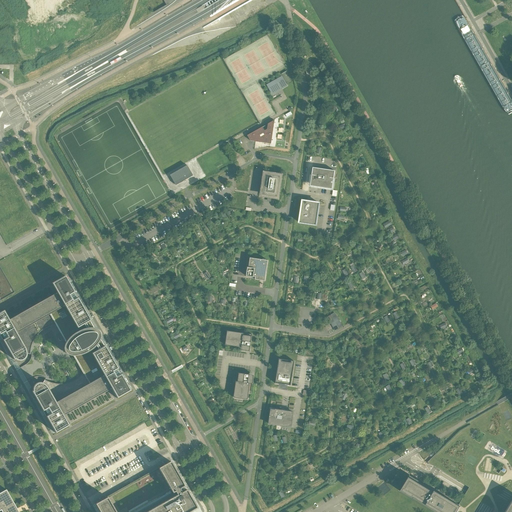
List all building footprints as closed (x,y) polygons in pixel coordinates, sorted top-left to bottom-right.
[(154,12),(156,17),(169,10),(166,5),(153,12),(154,12)] [(220,19),(211,5),(205,8),(210,15),(208,16),(209,18),(211,21),(216,19),(217,21),(220,19)] [(268,85),(273,93),(281,89),(282,89),(287,86),(282,77),(276,80),(268,85)] [(247,136),(250,141),(257,142),(271,144),(273,134),(275,120),(247,136)] [(188,165),(170,175),(176,186),(194,176),(188,165)] [(334,179),(335,171),(313,168),(312,175),(313,176),(312,185),(317,185),(317,187),(332,189),(333,182),(331,181),(332,178),(334,179)] [(262,195),(278,198),(281,176),(265,173),(262,195)] [(302,209),(303,210),(301,212),(299,223),(316,225),(319,203),(314,202),(312,204),(310,204),(310,203),(310,202),(309,202),(308,202),(308,203),(307,203),(307,201),(302,201),(301,208),(302,209)] [(254,277),(255,277),(255,280),(265,281),(268,261),(250,258),(249,268),(250,268),(249,271),(248,271),(247,271),(247,272),(246,276),(254,277)] [(0,300),(14,292),(0,267),(0,300)] [(111,357),(108,353),(105,347),(104,346),(104,345),(99,337),(99,336),(99,335),(99,334),(99,333),(99,332),(98,332),(98,331),(97,330),(96,329),(95,329),(90,320),(86,313),(83,309),(64,275),(51,283),(49,284),(5,309),(3,310),(0,311),(0,336),(13,360),(31,391),(55,433),(68,425),(70,424),(114,399),(116,398),(130,390),(111,357)] [(327,317),(335,331),(342,326),(335,313),(327,317)] [(241,350),(250,351),(252,334),(227,331),(225,345),(241,347),(241,350)] [(275,384),(279,384),(291,386),(295,362),(279,359),(275,384)] [(237,373),(234,398),(248,400),(250,384),(253,384),(254,375),(237,373)] [(294,412),(281,410),(271,408),(268,424),(291,428),(294,412)] [(95,503),(99,511),(187,511),(196,507),(186,489),(181,492),(178,488),(183,485),(170,461),(156,469),(106,497),(95,503)] [(457,511),(459,508),(460,506),(459,506),(459,505),(444,496),(409,475),(400,491),(434,511),(457,511)] [(18,511),(18,510),(17,509),(6,489),(0,492),(0,510),(1,510),(2,511),(18,511)]
